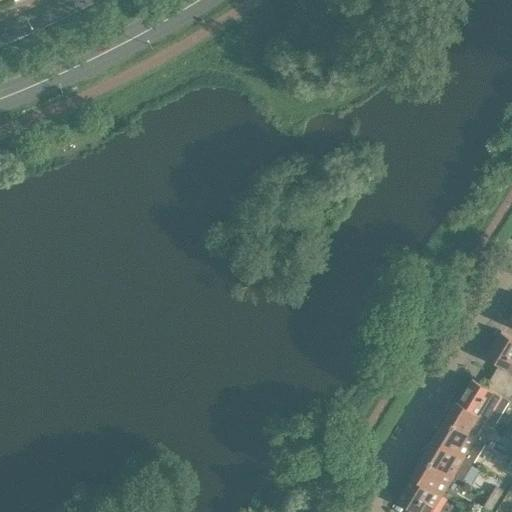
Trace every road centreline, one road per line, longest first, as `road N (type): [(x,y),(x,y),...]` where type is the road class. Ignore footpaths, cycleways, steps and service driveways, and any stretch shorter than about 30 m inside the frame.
road 1 (residential): [(362,511),(511,264)]
road 2 (secondary): [(0,103),(204,0)]
